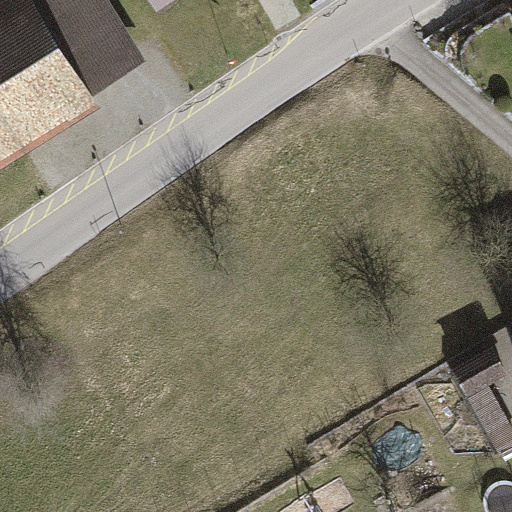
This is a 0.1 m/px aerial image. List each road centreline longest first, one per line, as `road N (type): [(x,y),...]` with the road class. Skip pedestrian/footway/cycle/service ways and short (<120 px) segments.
road 1 (tertiary): [(0,269),(365,21)]
road 2 (residential): [(365,21),(511,142)]
